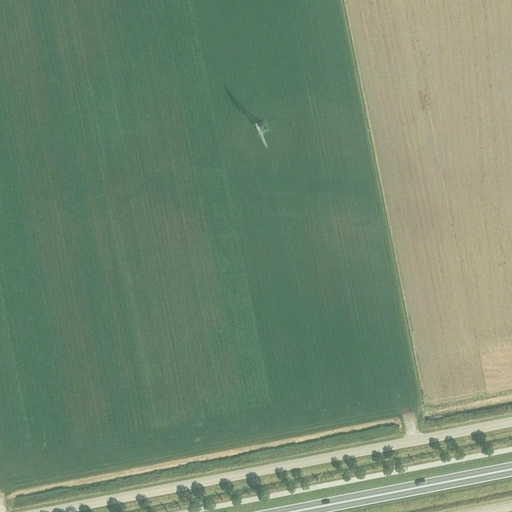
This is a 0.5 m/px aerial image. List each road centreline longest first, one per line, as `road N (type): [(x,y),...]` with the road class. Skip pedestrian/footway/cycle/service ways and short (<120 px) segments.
road 1 (unclassified): [(50,511),(511,422)]
road 2 (trunk): [(291,511),(511,469)]
